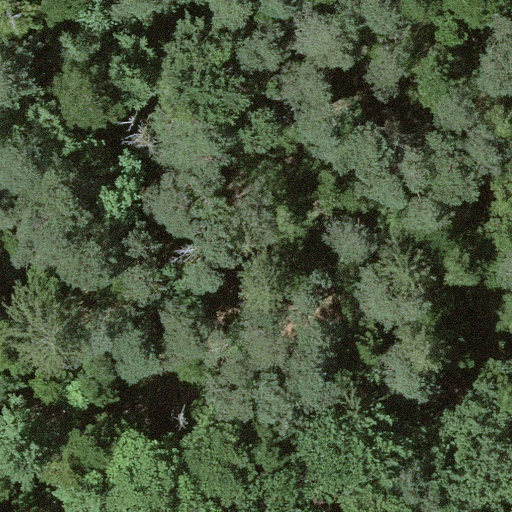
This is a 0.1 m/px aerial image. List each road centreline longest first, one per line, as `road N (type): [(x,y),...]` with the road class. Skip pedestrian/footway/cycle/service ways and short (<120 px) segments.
road 1 (track): [(0,256),(130,383),(250,433),(377,421)]
road 2 (track): [(377,421),(494,368),(511,347)]
